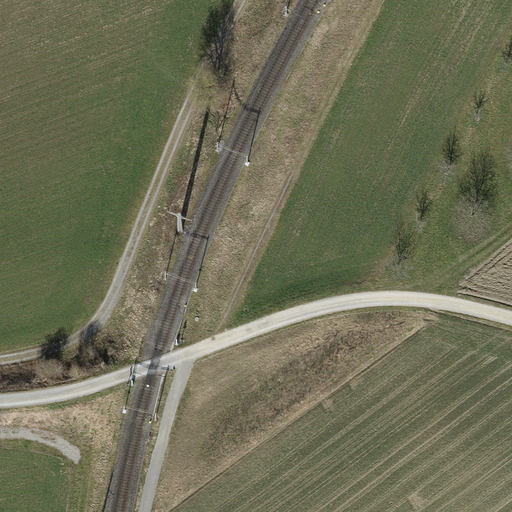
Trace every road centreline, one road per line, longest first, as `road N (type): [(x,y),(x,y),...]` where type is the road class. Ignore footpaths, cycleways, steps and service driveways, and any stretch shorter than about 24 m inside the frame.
road 1 (track): [(0,358),(41,353),(90,328),(239,0)]
road 2 (track): [(213,345),(381,0)]
road 3 (track): [(191,353),(369,297),(511,320)]
road 4 (track): [(0,403),(90,387),(191,353)]
